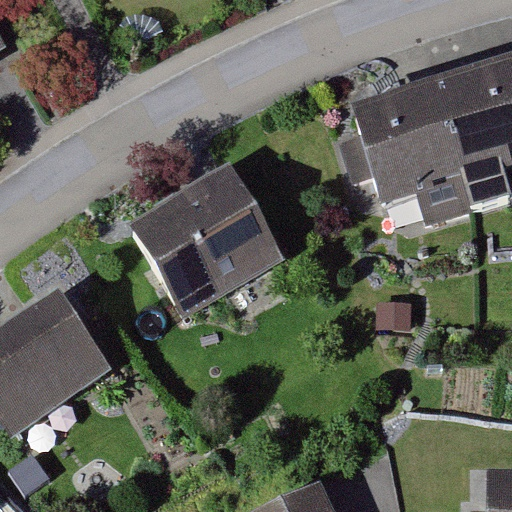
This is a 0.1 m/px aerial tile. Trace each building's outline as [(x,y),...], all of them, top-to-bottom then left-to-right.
[(511,212),(511,71),(432,99),(475,225),(511,212)] [(475,225),(432,99),(351,126),(394,253),(475,225)] [(287,269),(228,181),(127,247),(187,336),(287,269)] [(113,385),(53,304),(0,343),(0,442),(13,461),(113,385)] [(511,511),(511,484),(484,484),(485,511),(511,511)] [(321,511),(314,495),(280,511),(321,511)]
